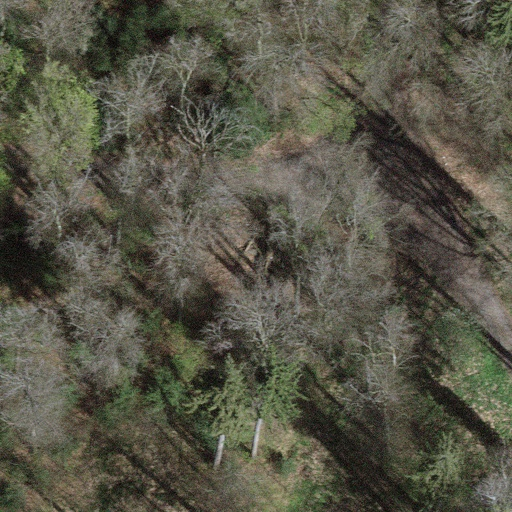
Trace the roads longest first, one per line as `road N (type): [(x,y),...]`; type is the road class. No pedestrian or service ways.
road 1 (track): [(0,136),(430,183)]
road 2 (track): [(409,0),(430,183),(455,247),(511,344)]
